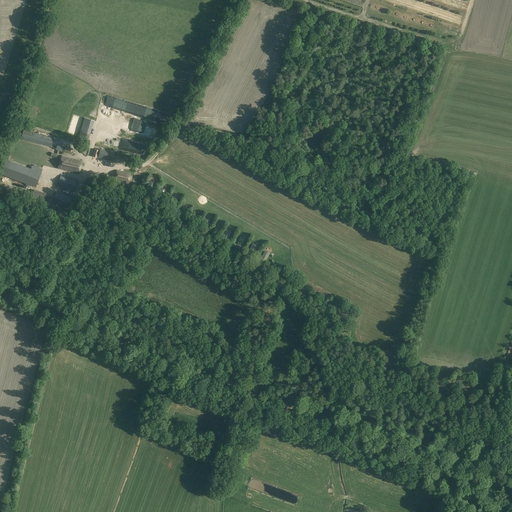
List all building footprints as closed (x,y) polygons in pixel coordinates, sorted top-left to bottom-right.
[(114,126),(152,135),(153,128),(116,119),(114,126)] [(24,130),(21,139),(51,148),(53,139),(24,130)] [(122,138),(119,145),(142,153),(144,146),(135,143),(122,138)] [(61,156),(58,168),(79,174),(82,162),(61,156)] [(0,165),(0,174),(35,187),(36,185),(40,173),(41,169),(32,166),(31,169),(7,160),(3,158),(0,165)] [(130,173),(117,170),(114,179),(127,182),(130,173)] [(61,176),(57,186),(73,191),(76,180),(61,176)] [(150,193),(155,185),(150,182),(145,190),(150,193)] [(34,189),(31,198),(46,202),(48,194),(34,189)] [(160,200),(165,192),(160,189),(155,197),(160,200)] [(56,192),(52,203),(69,207),(72,197),(56,192)] [(175,201),(171,198),(165,206),(169,209),(175,201)] [(178,217),(183,219),(187,211),(183,208),(178,217)] [(205,230),(210,222),(205,219),(200,228),(205,230)] [(222,228),(217,226),(213,234),(218,237),(222,228)] [(232,233),(227,230),(223,239),(228,242),(232,233)] [(241,250),(245,241),(240,239),(236,247),(241,250)] [(258,247),(253,245),(248,253),(253,256),(258,247)] [(260,260),(265,263),(270,254),(265,252),(260,260)]
